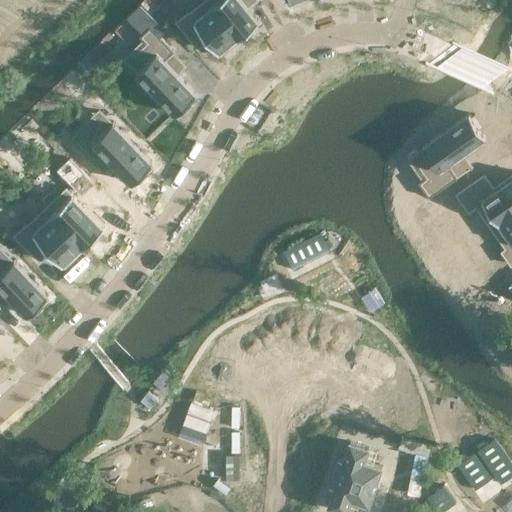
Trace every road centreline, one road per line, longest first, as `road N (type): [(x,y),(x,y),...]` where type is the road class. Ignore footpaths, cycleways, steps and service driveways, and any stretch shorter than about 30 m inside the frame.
road 1 (residential): [(0,409),(118,290),(207,144),(275,59),(317,41),(395,38)]
road 2 (residential): [(395,38),(511,90)]
